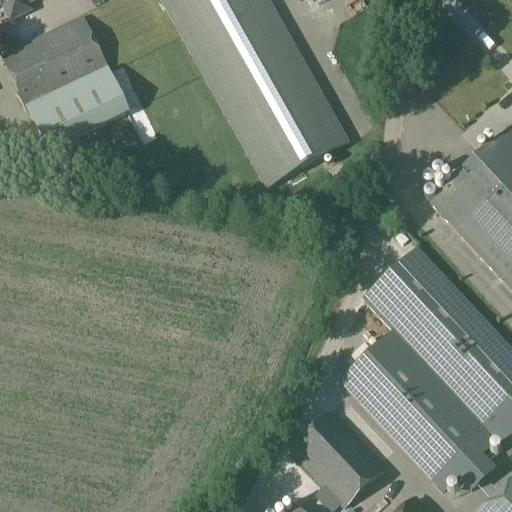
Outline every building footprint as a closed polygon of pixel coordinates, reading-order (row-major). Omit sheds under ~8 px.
[(0,0),(0,7),(2,6),(8,17),(16,20),(27,15),(29,7),(29,5),(39,0),(0,0)] [(349,145),(267,0),(160,0),(267,191),(349,145)] [(128,114),(82,19),(2,58),(48,153),(128,114)] [(346,130),(356,124),(340,99),(347,95),(339,81),(322,92),(346,130)] [(511,132),(432,206),(511,292),(511,132)] [(362,300),(511,458),(511,457),(511,351),(418,252),(362,300)] [(497,447),(391,334),(338,383),(442,496),(459,481),(472,494),(496,472),(483,459),(497,447)] [(289,453),(344,511),(384,475),(329,416),(289,453)] [(511,511),(511,483),(480,511),(511,511)] [(423,511),(415,503),(405,511),(423,511)]
